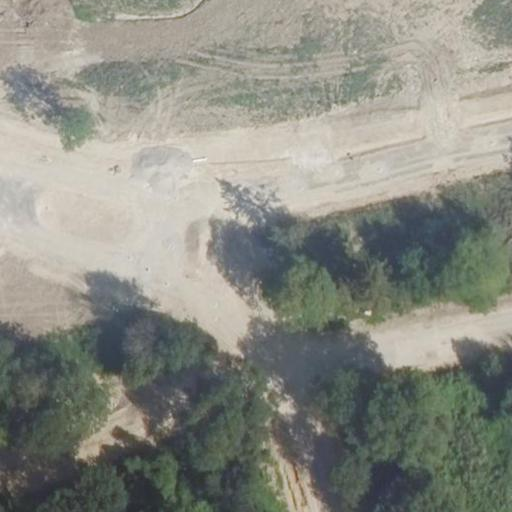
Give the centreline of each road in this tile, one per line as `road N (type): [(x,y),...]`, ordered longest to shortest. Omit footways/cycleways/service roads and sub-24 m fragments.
road 1 (residential): [(141,192),(275,187),(511,134)]
road 2 (residential): [(511,327),(270,382)]
road 3 (residential): [(270,382),(227,327),(118,260)]
road 4 (residential): [(330,511),(306,427),(270,382)]
road 5 (residential): [(0,162),(141,192)]
road 6 (residential): [(118,260),(0,223)]
